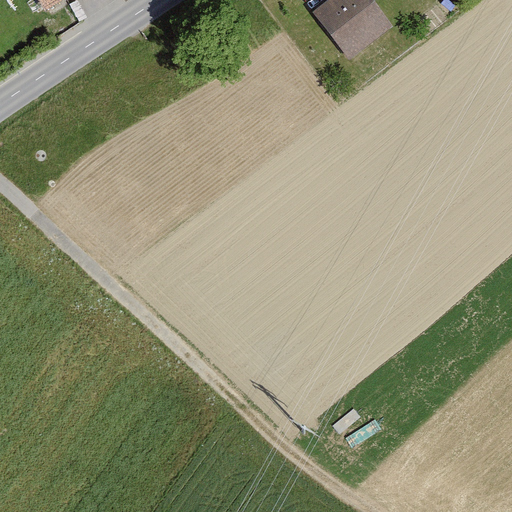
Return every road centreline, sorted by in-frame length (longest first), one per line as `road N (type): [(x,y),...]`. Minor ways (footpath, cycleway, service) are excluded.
road 1 (track): [(0,190),(272,436),(369,511)]
road 2 (secondary): [(0,107),(166,0)]
